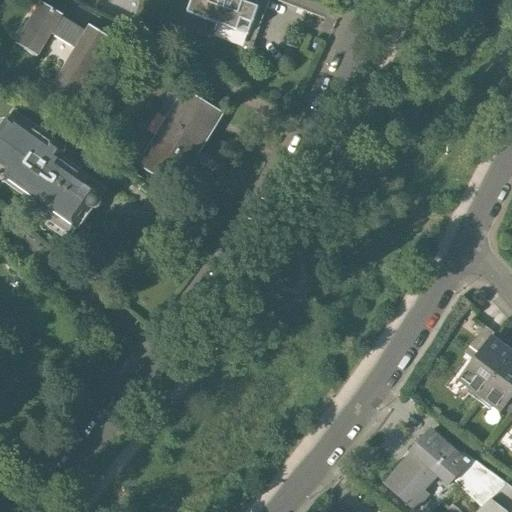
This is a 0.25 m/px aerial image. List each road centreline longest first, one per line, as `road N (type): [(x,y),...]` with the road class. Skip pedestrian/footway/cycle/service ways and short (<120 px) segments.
road 1 (tertiary): [(371,0),(250,235),(31,511)]
road 2 (tertiary): [(274,511),(392,357),(462,248)]
